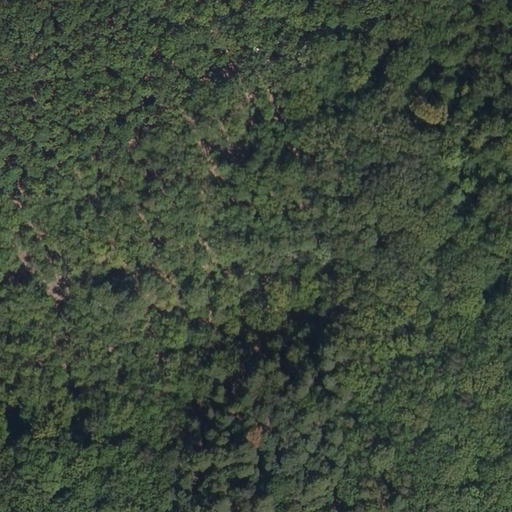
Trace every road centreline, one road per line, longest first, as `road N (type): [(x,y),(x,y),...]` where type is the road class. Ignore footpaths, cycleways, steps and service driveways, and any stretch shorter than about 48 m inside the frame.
road 1 (track): [(228,0),(250,29),(401,163),(244,325),(0,503)]
road 2 (track): [(485,0),(401,163),(511,349)]
